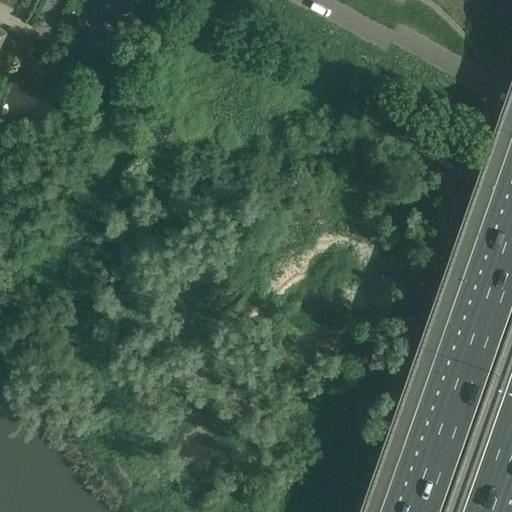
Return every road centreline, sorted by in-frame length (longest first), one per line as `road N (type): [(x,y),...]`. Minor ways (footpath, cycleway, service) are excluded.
road 1 (motorway): [(511,221),(408,511)]
road 2 (unclassified): [(511,105),(306,0)]
